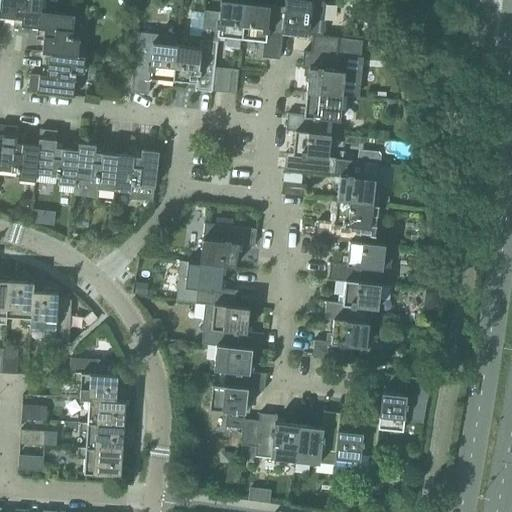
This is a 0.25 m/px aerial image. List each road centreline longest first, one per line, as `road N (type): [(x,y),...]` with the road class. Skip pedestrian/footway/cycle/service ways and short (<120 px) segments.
road 1 (primary): [(511,157),(461,511)]
road 2 (residential): [(374,392),(278,382),(286,229),(261,198)]
road 3 (unclassified): [(153,496),(160,404),(150,354),(99,286)]
road 4 (residential): [(184,117),(1,107)]
road 5 (residential): [(8,489),(153,496)]
road 6 (residential): [(99,286),(182,190)]
